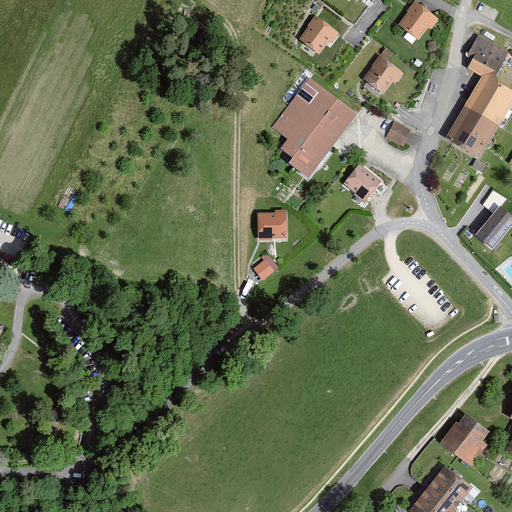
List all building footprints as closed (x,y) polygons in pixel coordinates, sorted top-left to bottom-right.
[(436,21),(414,5),(398,27),(418,44),(436,21)] [(336,34),(313,17),(297,43),(318,58),(336,34)] [(507,55),(476,39),(460,66),(480,81),(446,139),(479,158),(511,106),(511,94),(499,88),(496,76),(507,55)] [(380,58),(363,84),(383,99),(401,74),(380,58)] [(305,180),(355,119),(311,81),(271,128),(286,140),(276,155),(305,180)] [(409,132),(390,122),(381,139),(400,149),(409,132)] [(487,164),(477,157),(473,164),(482,171),(487,164)] [(382,183),(360,165),(342,189),(365,205),(382,183)] [(511,224),(511,216),(500,207),(477,235),(492,248),(511,224)] [(287,213),(254,214),(255,242),(288,242),(287,213)] [(253,267),(264,280),(280,267),(269,254),(253,267)] [(465,410),(439,445),(469,468),(488,447),(483,443),(491,433),(465,410)] [(454,511),(471,491),(441,469),(408,511),(454,511)]
